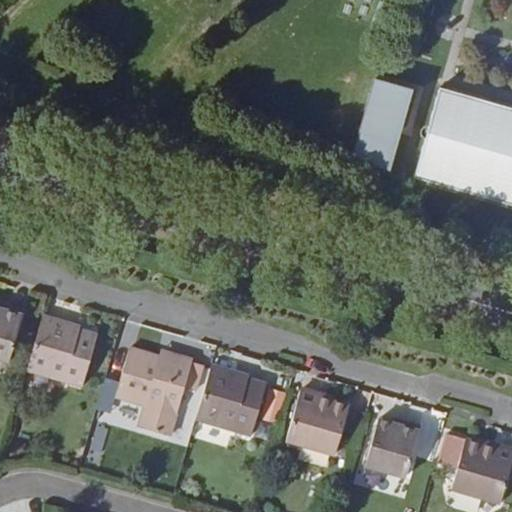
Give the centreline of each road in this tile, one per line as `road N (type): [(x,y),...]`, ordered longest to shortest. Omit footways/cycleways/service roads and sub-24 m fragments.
road 1 (secondary): [(0,160),(511,313)]
road 2 (residential): [(511,409),(0,259)]
road 3 (residential): [(135,511),(35,484),(0,495)]
